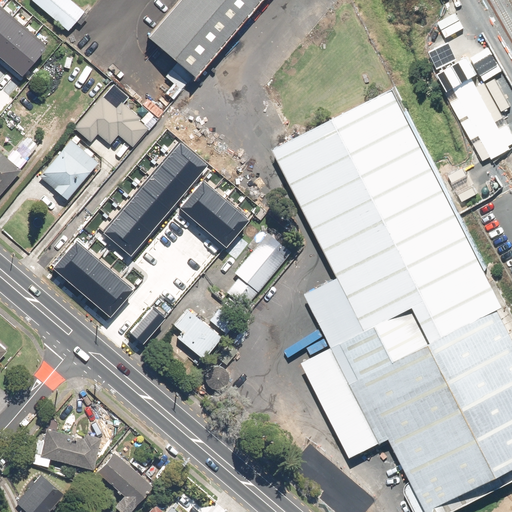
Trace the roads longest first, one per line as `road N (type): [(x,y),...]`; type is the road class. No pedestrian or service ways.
road 1 (secondary): [(79,340),(280,511)]
road 2 (residential): [(0,434),(79,340)]
